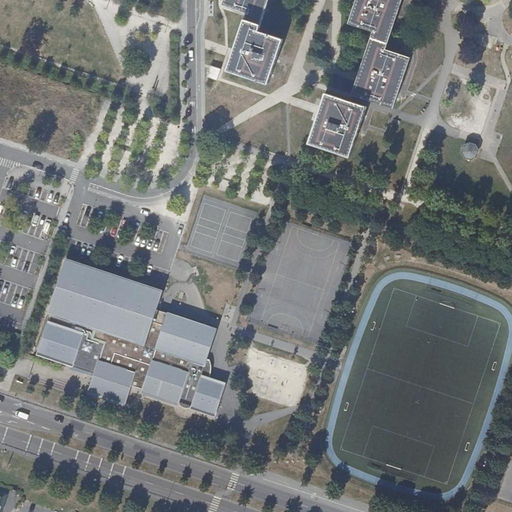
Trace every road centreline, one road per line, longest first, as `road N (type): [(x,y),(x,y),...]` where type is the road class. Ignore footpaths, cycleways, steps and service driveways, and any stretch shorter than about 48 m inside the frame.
road 1 (residential): [(191,0),(192,150),(171,185),(130,192),(8,151)]
road 2 (secondary): [(319,511),(0,405)]
road 3 (secondary): [(0,437),(234,511)]
